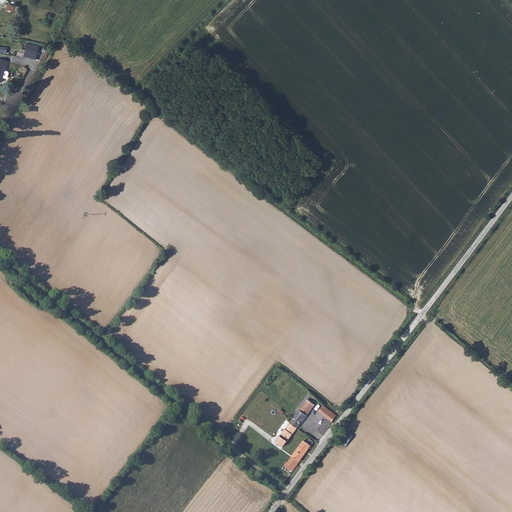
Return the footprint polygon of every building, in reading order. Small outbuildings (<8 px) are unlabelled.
[(27,56),(40,58),(41,48),(28,46),(27,56)] [(0,82),(5,83),(8,72),(10,62),(0,60),(0,82)] [(22,82),(18,88),(24,92),(28,86),(22,82)] [(311,394),(293,416),(301,423),(319,401),(311,394)] [(341,414),(325,401),(319,409),(336,421),(341,414)] [(286,442),(301,423),(293,416),(277,435),(286,442)] [(342,444),(348,446),(352,434),(346,432),(342,444)] [(308,443),(287,470),(292,474),(313,447),(308,443)]
